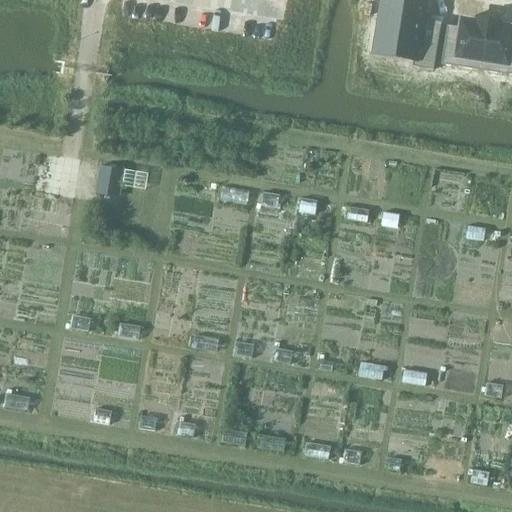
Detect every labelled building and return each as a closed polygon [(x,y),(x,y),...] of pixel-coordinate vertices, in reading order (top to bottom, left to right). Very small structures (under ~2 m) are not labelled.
[(396,0),(391,0),(383,47),(414,51),(412,63),(411,68),(432,71),(440,23),(424,21),(420,20),(423,4),(396,0)] [(446,27),(440,65),(479,72),(487,23),(474,21),(473,24),(460,21),(459,29),(446,27)] [(487,23),(479,72),(505,76),(505,75),(511,76),(511,37),(511,38),(511,32),(511,29),(499,28),(499,25),(487,23)] [(97,168),(93,195),(116,199),(121,172),(97,168)] [(212,178),(213,171),(189,168),(188,176),(212,178)] [(270,193),(286,194),(287,180),(270,179),(270,193)] [(373,211),(374,194),(354,194),(354,211),(373,211)] [(407,216),(409,202),(392,198),(389,213),(407,216)] [(129,311),(126,326),(147,330),(150,314),(129,311)] [(282,349),(301,352),(304,339),(284,336),(282,349)] [(368,349),(368,366),(393,367),(394,350),(368,349)] [(412,357),(409,368),(433,376),(436,364),(412,357)] [(323,370),(322,392),(346,393),(347,371),(323,370)] [(102,400),(100,410),(117,413),(119,403),(102,400)] [(164,420),(164,409),(146,408),(146,419),(164,420)] [(187,408),(186,420),(200,422),(201,410),(187,408)] [(229,429),(253,430),(254,419),(230,418),(229,429)] [(269,421),(269,437),(291,438),(292,422),(269,421)] [(316,430),(314,441),(338,446),(340,435),(316,430)]
